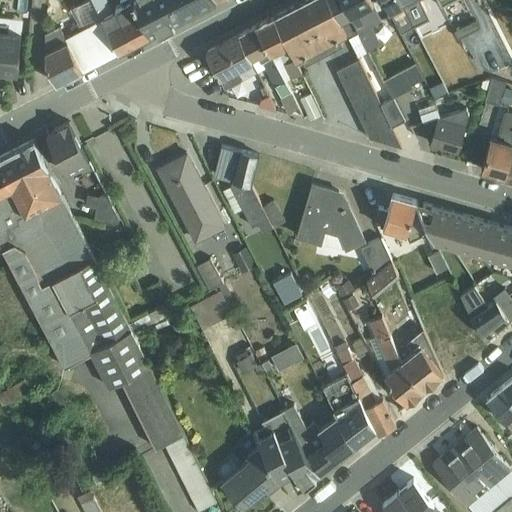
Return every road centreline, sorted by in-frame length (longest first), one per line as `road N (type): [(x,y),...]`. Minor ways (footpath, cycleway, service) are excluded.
road 1 (residential): [(135,68),(164,102),(511,202)]
road 2 (residential): [(312,511),(511,350)]
road 3 (residential): [(135,68),(0,134)]
road 4 (residential): [(266,0),(135,68)]
